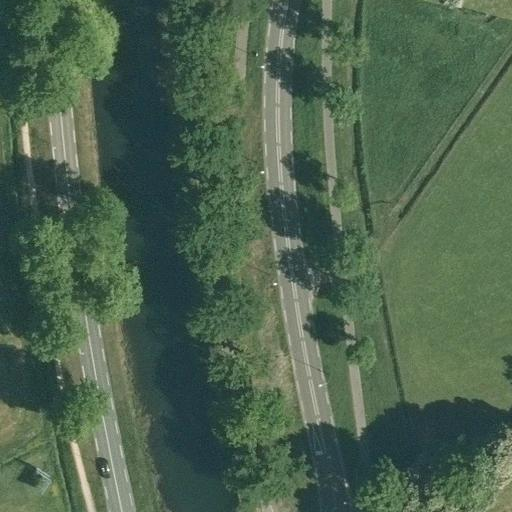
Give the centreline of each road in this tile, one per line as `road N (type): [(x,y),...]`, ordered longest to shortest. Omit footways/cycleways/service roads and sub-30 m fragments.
road 1 (secondary): [(121,511),(74,243),(51,0)]
road 2 (secondary): [(336,511),(284,216),(278,146),(287,0)]
